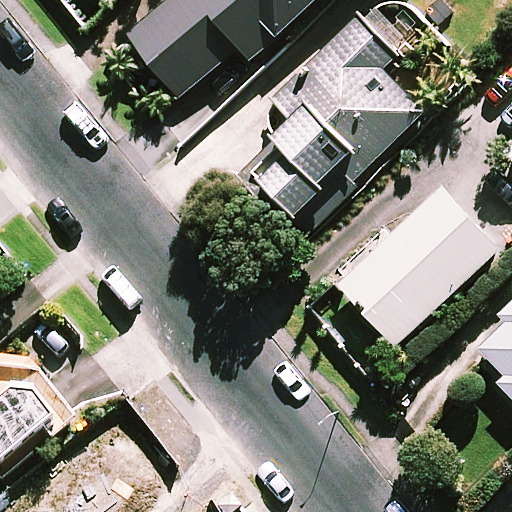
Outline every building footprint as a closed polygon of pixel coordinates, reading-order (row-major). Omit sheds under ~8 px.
[(323,0),(176,0),(134,37),(185,97),(244,46),(255,59),(323,0)] [(403,56),(363,18),(282,103),(297,117),(280,136),(293,147),(264,178),(302,214),(348,166),(362,179),(427,110),(388,72),(403,56)] [(506,247),(451,187),(345,283),(400,344),(506,247)] [(511,305),(507,311),(511,316),(511,321),(485,348),(509,373),(502,380),(511,389),(511,305)] [(0,464),(52,426),(30,397),(14,397),(0,406),(0,464)] [(158,511),(118,461),(55,511),(37,511),(31,504),(20,511),(158,511)]
